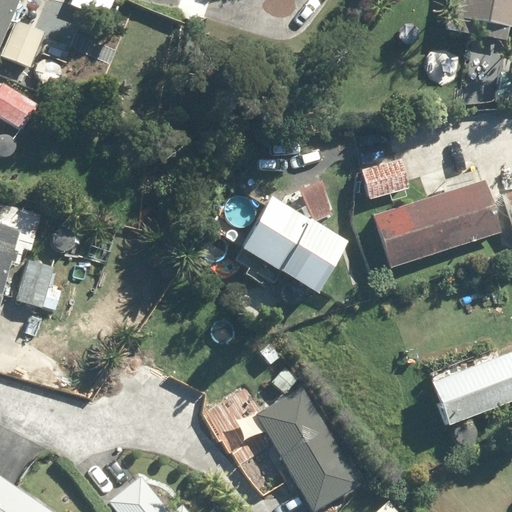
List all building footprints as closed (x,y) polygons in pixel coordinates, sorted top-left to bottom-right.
[(0,0),(0,55),(29,68),(43,33),(8,19),(16,0),(0,0)] [(84,0),(81,9),(103,18),(110,0),(84,0)] [(314,0),(325,9),(333,0),(314,0)] [(511,0),(451,0),(446,36),(505,44),(507,33),(511,33),(511,0)] [(72,42),(66,54),(71,57),(78,45),(72,42)] [(0,85),(0,116),(19,130),(34,108),(1,85),(0,85)] [(82,89),(76,102),(87,107),(93,93),(82,89)] [(388,137),(351,150),(368,197),(405,184),(388,137)] [(483,181),(372,217),(389,270),(500,233),(483,181)] [(511,191),(503,195),(511,221),(511,191)] [(344,243),(267,198),(230,259),(246,269),(243,275),(278,296),(288,280),(313,295),(344,243)] [(11,250),(16,232),(0,227),(0,291),(8,261),(14,263),(17,252),(11,250)] [(80,239),(64,294),(111,308),(127,253),(80,239)] [(27,260),(15,301),(54,312),(60,292),(47,289),(53,268),(27,260)] [(507,273),(495,278),(499,289),(511,284),(507,273)] [(268,345),(259,352),(269,364),(278,358),(268,345)] [(511,352),(429,383),(445,425),(511,400),(511,352)] [(284,368),(271,384),(284,395),(297,379),(284,368)] [(359,484),(302,388),(256,415),(313,511),(359,484)] [(166,511),(138,478),(108,503),(115,511),(184,511),(180,507),(174,511),(166,511)] [(48,511),(0,479),(0,511),(48,511)] [(398,511),(389,501),(375,511),(398,511)]
